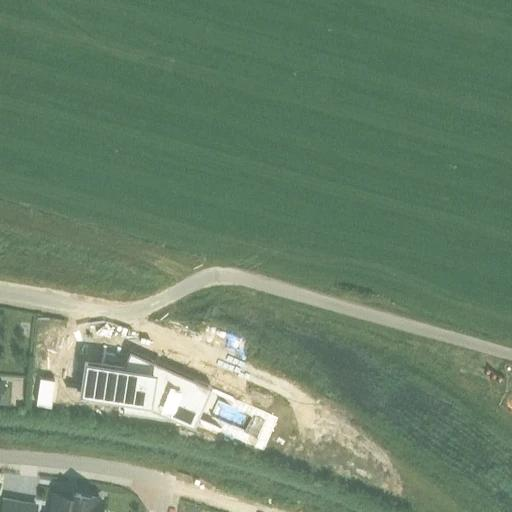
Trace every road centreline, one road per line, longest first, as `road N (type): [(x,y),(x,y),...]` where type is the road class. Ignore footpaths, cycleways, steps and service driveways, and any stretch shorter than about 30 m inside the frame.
road 1 (unclassified): [(511,354),(227,275),(117,317),(0,293)]
road 2 (track): [(227,275),(0,211)]
road 3 (unclassified): [(162,511),(165,485),(135,473),(0,457)]
